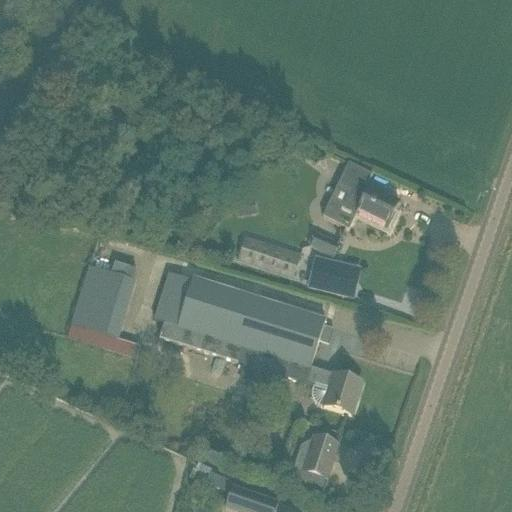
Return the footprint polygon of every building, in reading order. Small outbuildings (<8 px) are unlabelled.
[(371,177),(353,168),(348,166),(322,219),(348,232),(356,216),(386,231),(398,205),(366,189),(371,177)] [(341,246),(316,235),(310,249),(335,260),(341,246)] [(301,257),(245,239),(236,265),(292,283),(301,257)] [(315,261),(308,291),(351,301),(358,272),(315,261)] [(119,341),(136,284),(133,283),(137,272),(115,265),(111,276),(89,269),(71,327),(72,327),(68,341),(130,361),(135,346),(119,341)] [(310,370),(325,323),(194,282),(194,284),(169,276),(154,322),(164,326),(159,340),(174,344),(174,345),(313,389),(312,392),(312,395),(312,399),(313,402),(315,405),(318,407),(321,409),(324,409),(350,418),(360,386),(310,370)] [(337,447),(312,439),(301,474),(307,476),(326,482),(337,447)] [(275,511),(278,506),(232,490),(225,510),(231,511),(275,511)]
